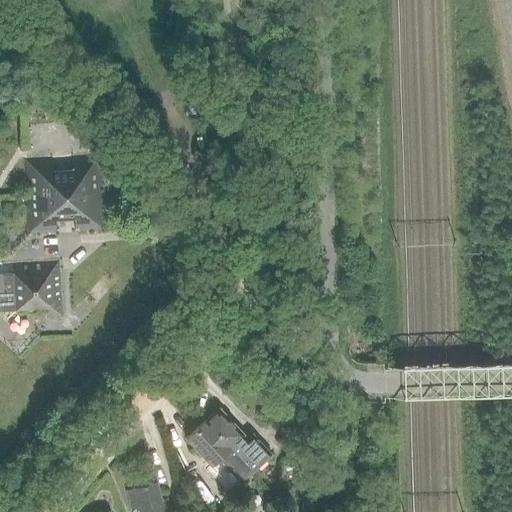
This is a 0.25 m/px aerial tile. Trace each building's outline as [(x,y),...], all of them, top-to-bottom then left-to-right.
[(24,159),(26,198),(102,194),(100,156),(24,159)] [(104,232),(102,194),(26,198),(27,236),(104,232)] [(3,302),(0,302),(0,312),(45,309),(45,319),(63,318),(60,261),(12,264),(13,274),(2,275),(3,302)] [(206,420),(254,471),(271,455),(250,434),(246,438),(218,409),(206,420)] [(241,483),(254,471),(206,420),(205,419),(185,438),(212,466),(219,459),(241,483)] [(347,464),(352,454),(332,443),(327,453),(347,464)] [(346,482),(323,456),(311,466),(334,492),(346,482)] [(161,501),(156,483),(126,492),(132,511),(169,511),(166,499),(161,501)] [(224,509),(225,510),(222,511),(246,511),(235,499),(224,509)]
